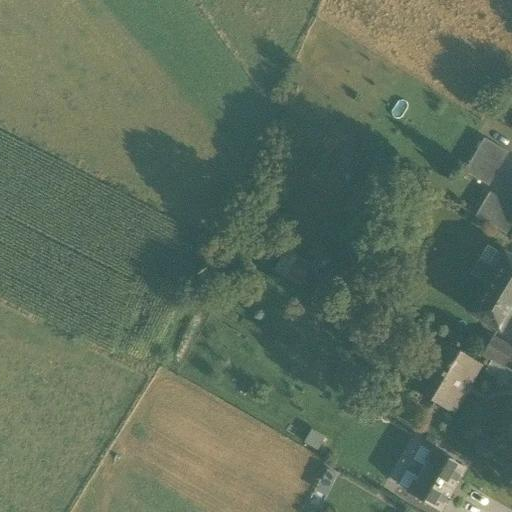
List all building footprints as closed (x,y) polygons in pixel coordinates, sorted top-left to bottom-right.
[(464,174),(488,188),(508,154),(484,140),(464,174)] [(475,218),(506,236),(511,225),(511,207),(489,194),(475,218)] [(302,287),(313,264),(284,250),(272,272),(302,287)] [(470,317),(499,334),(511,311),(511,260),(505,257),(504,259),(497,255),(488,269),(495,273),(470,317)] [(413,389),(453,412),(479,368),(439,345),(413,389)] [(482,356),(492,362),(504,369),(510,360),(488,347),(482,356)] [(64,395),(74,372),(48,361),(38,383),(64,395)] [(511,373),(504,369),(492,362),(485,373),(511,388),(511,373)] [(463,469),(433,452),(409,494),(439,511),(463,469)]
